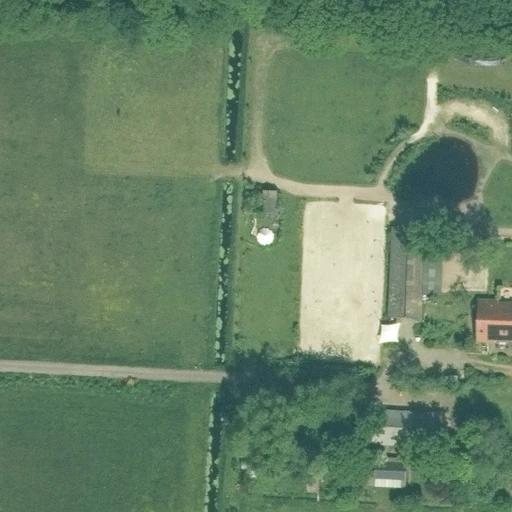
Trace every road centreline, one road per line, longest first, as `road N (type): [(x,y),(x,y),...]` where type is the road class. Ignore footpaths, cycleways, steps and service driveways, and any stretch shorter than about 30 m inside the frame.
road 1 (track): [(273,7),(255,144),(264,179),(374,195),(394,159),(435,116),(462,110),(489,117),(500,134),(502,151),(478,200),(479,216),(490,231),(511,235)]
road 2 (track): [(511,399),(0,368)]
road 3 (track): [(511,19),(114,0)]
